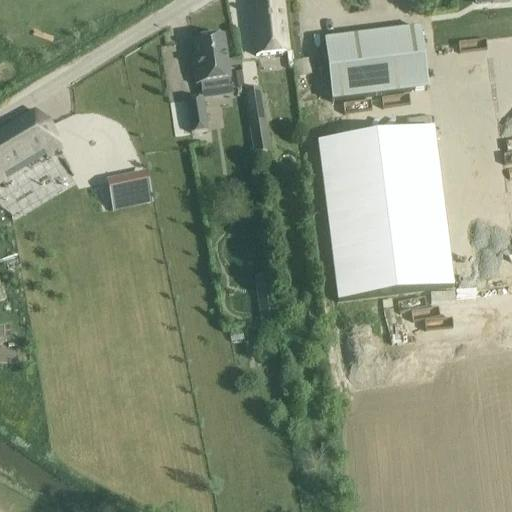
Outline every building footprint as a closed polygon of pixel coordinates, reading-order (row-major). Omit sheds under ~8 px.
[(249,0),(255,56),(257,56),(288,53),(281,0),(249,0)] [(419,30),(324,42),(332,103),(427,92),(419,30)] [(230,81),(226,57),(223,37),(193,42),(197,68),(193,69),(196,86),(230,81)] [(309,61),(293,63),(295,77),(311,75),(309,61)] [(262,95),(244,98),(254,157),(271,154),(262,95)] [(205,134),(206,133),(202,99),(186,101),(190,135),(193,135),(194,142),(206,141),(205,134)] [(0,187),(65,149),(51,123),(38,129),(31,116),(35,115),(34,113),(0,133),(0,187)] [(332,208),(427,197),(421,144),(326,155),(332,208)] [(141,152),(103,160),(109,192),(148,184),(141,152)] [(439,300),(427,197),(332,208),(343,311),(439,300)] [(317,303),(306,304),(309,327),(320,325),(317,303)] [(274,304),(258,306),(262,330),(278,327),(274,304)] [(244,324),(227,328),(232,352),(250,348),(244,324)] [(425,361),(428,373),(444,369),(441,359),(432,361),(432,359),(425,361)]
